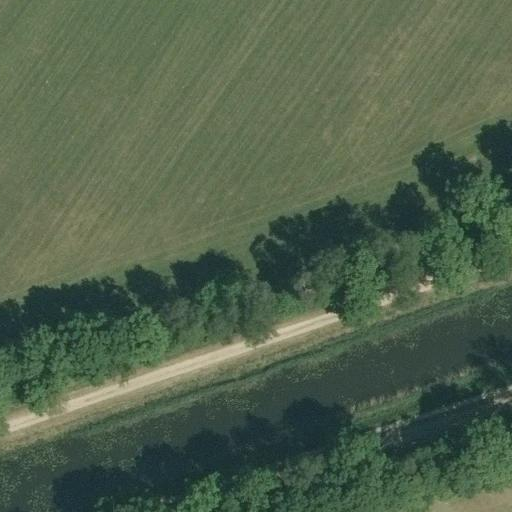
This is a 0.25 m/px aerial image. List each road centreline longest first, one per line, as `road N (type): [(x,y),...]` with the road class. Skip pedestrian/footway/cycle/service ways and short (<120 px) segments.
road 1 (track): [(511,256),(0,430)]
road 2 (track): [(179,511),(511,403)]
